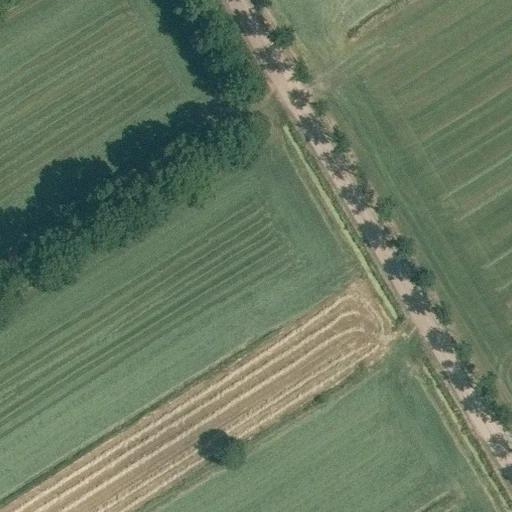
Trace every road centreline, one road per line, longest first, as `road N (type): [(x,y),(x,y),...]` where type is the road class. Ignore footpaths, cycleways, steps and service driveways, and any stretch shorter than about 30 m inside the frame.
road 1 (track): [(235,0),(511,470)]
road 2 (track): [(0,282),(292,95)]
